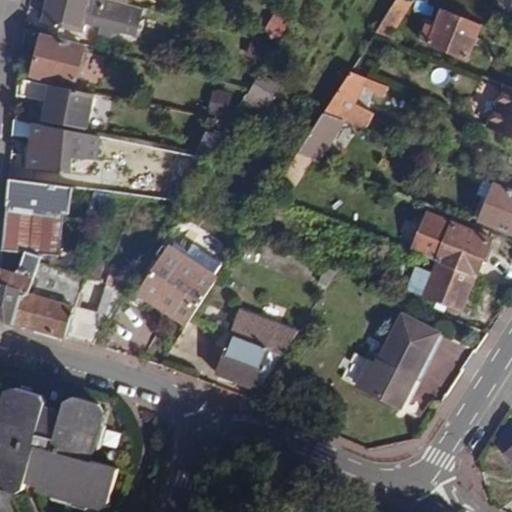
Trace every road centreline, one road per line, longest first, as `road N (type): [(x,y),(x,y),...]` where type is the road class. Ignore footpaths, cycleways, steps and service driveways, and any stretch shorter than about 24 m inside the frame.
road 1 (residential): [(0,342),(165,386),(214,426)]
road 2 (tertiary): [(422,478),(384,480),(263,430),(214,426)]
road 3 (tertiary): [(511,348),(422,478)]
